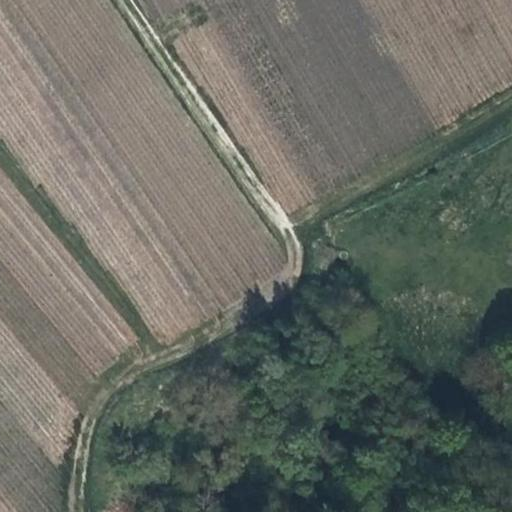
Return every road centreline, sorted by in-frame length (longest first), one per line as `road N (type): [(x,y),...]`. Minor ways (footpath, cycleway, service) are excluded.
road 1 (track): [(142,0),(297,226),(511,95)]
road 2 (track): [(77,511),(78,451),(90,426),(140,372),(293,270),(297,226)]
